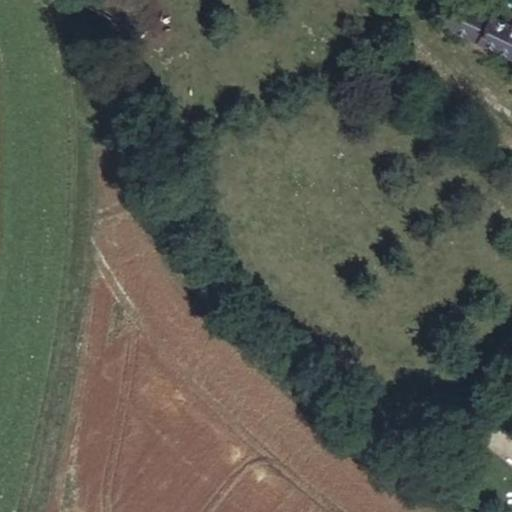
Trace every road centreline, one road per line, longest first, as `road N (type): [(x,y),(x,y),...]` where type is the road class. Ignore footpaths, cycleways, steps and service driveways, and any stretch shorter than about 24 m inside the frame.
road 1 (track): [(78,110),(220,313),(292,387),(438,511)]
road 2 (track): [(49,0),(78,110),(68,291),(28,511)]
